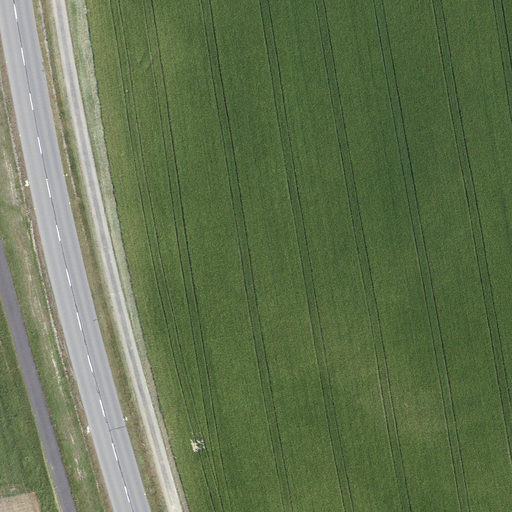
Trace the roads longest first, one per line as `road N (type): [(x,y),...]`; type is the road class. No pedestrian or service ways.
road 1 (primary): [(13,0),(69,281),(132,511)]
road 2 (track): [(58,0),(97,217),(174,511)]
road 3 (track): [(0,259),(69,511)]
